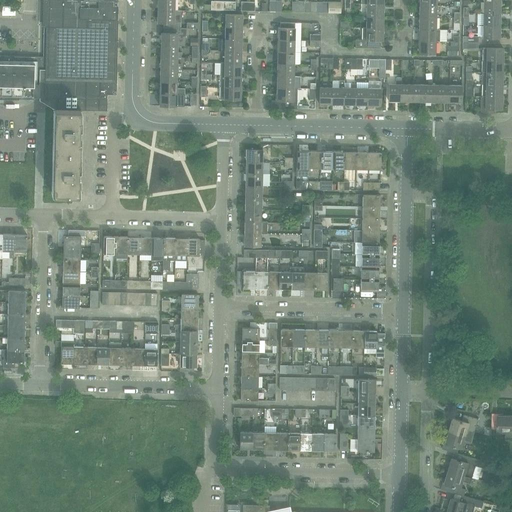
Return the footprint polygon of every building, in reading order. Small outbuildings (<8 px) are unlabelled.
[(55,108),(54,109),(80,110),(106,110),(106,109),(105,109),(106,99),(107,99),(107,94),(116,94),(116,80),(116,78),(118,19),(118,17),(118,0),(116,0),(47,0),(46,67),(45,67),(44,97),(56,97),(56,108),(55,108)] [(157,0),(157,10),(174,10),(174,0),(157,0)] [(211,10),(222,10),(222,1),(211,1),(211,10)] [(222,1),(222,10),(235,10),(235,2),(222,1)] [(247,1),(246,11),(254,11),(255,1),(247,1)] [(298,1),(298,2),(292,2),(292,12),(303,12),(304,1),(298,1)] [(316,2),(304,1),(303,12),(316,12),(316,2)] [(328,1),(328,2),(327,13),(340,13),(340,5),(341,2),(328,1)] [(483,1),(483,14),(500,14),(500,2),(483,1)] [(328,2),(316,2),(316,12),(327,13),(328,2)] [(366,3),(366,16),(383,16),(383,4),(366,3)] [(419,5),(419,17),(436,18),(436,6),(419,5)] [(174,10),(157,10),(157,23),(163,23),(163,28),(180,28),(181,10),(174,10)] [(225,14),(225,27),(242,27),(242,15),(225,14)] [(483,14),(483,25),(500,26),(500,14),(483,14)] [(362,27),(362,28),(383,28),(383,16),(362,16),(362,21),(366,21),(366,27),(362,27)] [(436,18),(419,17),(419,29),(436,29),(436,18)] [(277,39),(294,40),(295,23),(280,22),(280,27),(278,27),(277,39)] [(500,26),(483,25),(482,38),(499,38),(500,26)] [(225,27),(224,39),(242,39),(242,27),(225,27)] [(187,28),(180,28),(163,28),(163,33),(161,33),(161,45),(177,46),(185,46),(187,28)] [(362,28),(362,40),(380,41),(382,41),(383,28),(362,28)] [(436,29),(419,29),(418,41),(435,42),(440,42),(440,30),(436,29)] [(224,39),(224,50),(241,51),(242,39),(224,39)] [(294,40),(277,39),(277,51),(294,52),(294,40)] [(380,41),(362,40),(355,40),(355,47),(380,48),(380,41)] [(435,42),(418,41),(418,53),(435,54),(435,42)] [(177,46),(161,45),(160,57),(177,58),(177,46)] [(483,48),(482,61),(503,61),(503,48),(483,48)] [(224,50),(224,63),(241,63),(241,51),(224,50)] [(294,52),(277,51),(277,64),(294,64),(294,52)] [(160,57),(160,69),(181,70),(181,64),(177,63),(177,58),(160,57)] [(326,68),(332,68),(332,58),(320,58),(320,62),(326,62),(326,68)] [(344,69),(356,69),(356,59),(344,58),(344,69)] [(356,59),(356,69),(362,69),(362,66),(365,66),(366,59),(356,59)] [(40,61),(0,60),(0,99),(34,100),(34,97),(39,97),(40,61)] [(482,61),(482,72),(502,73),(503,61),(482,61)] [(220,63),(220,75),(241,75),(241,63),(224,63),(220,63)] [(294,64),(277,64),(277,76),(293,76),(294,64)] [(160,69),(160,81),(176,82),(176,70),(160,69)] [(482,84),(483,84),(502,85),(502,73),(482,72),(482,84)] [(220,75),(220,86),(241,87),(241,75),(220,75)] [(293,76),(277,76),(276,88),(293,88),(293,76)] [(388,101),(400,101),(401,84),(401,77),(395,77),(395,84),(388,84),(388,101)] [(160,93),(176,93),(184,94),(184,88),(176,88),(176,82),(160,81),(160,93)] [(331,104),(343,104),(344,83),(344,81),(339,81),(339,87),(332,87),(331,104)] [(343,104),(356,105),(356,83),(344,83),(343,104)] [(356,105),(367,105),(367,88),(367,83),(356,83),(356,105)] [(400,101),(413,101),(413,84),(401,84),(400,101)] [(413,101),(424,101),(425,85),(413,84),(413,101)] [(483,84),(482,96),(502,97),(502,85),(483,84)] [(424,101),(436,102),(437,85),(425,85),(424,101)] [(436,102),(448,102),(449,85),(437,85),(436,102)] [(449,85),(448,102),(461,102),(461,85),(449,85)] [(241,87),(220,86),(219,99),(240,100),(241,87)] [(318,104),(331,104),(332,87),(319,87),(318,104)] [(293,88),(276,88),(276,100),(271,100),(271,108),(297,109),(297,88),(293,88)] [(367,88),(367,105),(380,105),(381,89),(367,88)] [(176,93),(160,93),(159,106),(176,106),(176,93)] [(502,97),(482,96),(481,96),(480,113),(495,113),(495,109),(502,109),(502,97)] [(54,109),(53,151),(79,152),(79,143),(78,143),(79,119),(80,119),(80,110),(54,109)] [(246,149),(245,162),(262,162),(262,150),(246,149)] [(79,152),(53,151),(53,194),(78,194),(78,185),(77,185),(78,161),(79,161),(79,152)] [(296,167),(308,167),(308,151),(297,151),(296,167)] [(308,167),(320,168),(320,151),(308,151),(308,167)] [(320,168),(332,168),(333,151),(320,151),(320,168)] [(332,168),(344,168),(345,152),(333,151),(332,168)] [(344,168),(356,168),(357,152),(345,152),(344,168)] [(356,168),(368,168),(368,152),(357,152),(356,168)] [(368,152),(368,168),(380,169),(381,152),(368,152)] [(245,162),(245,173),(262,173),(262,162),(245,162)] [(27,177),(39,177),(40,169),(27,169),(27,177)] [(245,173),(245,186),(262,186),(262,173),(245,173)] [(309,190),(320,190),(320,182),(309,182),(309,190)] [(379,182),(368,182),(368,190),(379,191),(379,182)] [(245,186),(245,197),(262,198),(262,186),(245,186)] [(363,193),(362,206),(380,207),(380,194),(363,193)] [(245,197),(244,209),(261,210),(262,198),(245,197)] [(322,206),(314,206),(314,218),(323,218),(322,206)] [(362,206),(362,219),(379,219),(380,207),(362,206)] [(244,209),(244,221),(261,221),(261,210),(244,209)] [(362,219),(362,231),(379,231),(379,219),(362,219)] [(244,233),(261,233),(267,233),(267,221),(261,221),(244,221),(244,233)] [(322,230),(314,230),(313,241),(322,241),(322,230)] [(362,231),(362,242),(379,243),(379,231),(362,231)] [(261,233),(244,233),(244,245),(261,246),(261,233)] [(14,234),(2,234),(2,251),(9,251),(9,258),(14,258),(14,251),(14,234)] [(27,234),(14,234),(14,251),(26,251),(27,234)] [(63,235),(63,247),(80,248),(80,236),(63,235)] [(103,253),(115,253),(116,236),(103,236),(103,253)] [(127,259),(127,253),(128,237),(116,236),(115,253),(115,259),(127,259)] [(127,253),(139,254),(139,237),(128,237),(127,253)] [(139,254),(151,254),(151,237),(139,237),(139,254)] [(151,254),(163,254),(163,237),(151,237),(151,254)] [(163,237),(163,254),(163,269),(170,269),(170,260),(174,261),(175,238),(163,237)] [(187,238),(175,238),(174,261),(187,261),(187,255),(187,238)] [(199,238),(187,238),(187,255),(204,255),(205,240),(199,240),(199,238)] [(362,242),(361,254),(378,255),(379,243),(362,242)] [(63,247),(63,259),(80,259),(80,248),(63,247)] [(243,250),(243,258),(255,258),(256,250),(243,250)] [(267,250),(256,250),(255,258),(267,258),(267,250)] [(280,251),(267,250),(267,258),(279,259),(280,251)] [(299,259),(303,259),(303,251),(299,250),(299,251),(295,251),(295,254),(299,254),(299,259)] [(291,251),(280,251),(279,259),(291,259),(291,251)] [(328,259),(328,251),(315,251),(315,259),(328,259)] [(340,254),(331,253),(331,259),(331,266),(339,266),(339,259),(340,259),(340,254)] [(361,254),(361,266),(378,267),(378,255),(361,254)] [(63,259),(63,271),(79,271),(80,259),(63,259)] [(137,260),(136,273),(145,274),(146,261),(137,260)] [(290,289),(302,289),(303,272),(303,267),(291,266),(291,272),(290,289)] [(331,266),(331,277),(339,277),(339,266),(331,266)] [(378,267),(361,266),(361,278),(378,278),(378,267)] [(63,271),(62,283),(79,283),(79,271),(63,271)] [(243,288),(255,288),(255,271),(243,271),(243,288)] [(255,288),(266,288),(267,271),(255,271),(255,288)] [(266,288),(279,288),(279,272),(267,271),(266,288)] [(279,288),(290,289),(291,272),(279,272),(279,288)] [(302,289),(314,289),(315,272),(303,272),(302,289)] [(315,272),(314,289),(327,289),(327,273),(315,272)] [(186,282),(186,290),(198,290),(198,274),(186,274),(186,282)] [(339,277),(331,277),(330,297),(342,298),(343,278),(339,277)] [(1,286),(13,286),(13,278),(8,278),(8,282),(1,282),(1,286)] [(13,278),(13,286),(25,286),(25,278),(13,278)] [(378,278),(361,278),(361,290),(377,291),(378,278)] [(102,288),(114,288),(114,280),(102,280),(102,288)] [(127,281),(114,280),(114,288),(126,288),(127,281)] [(62,283),(62,295),(79,295),(79,283),(62,283)] [(9,290),(8,302),(25,302),(25,290),(9,290)] [(181,294),(181,305),(198,306),(198,294),(181,294)] [(79,295),(62,295),(62,307),(79,308),(79,295)] [(90,295),(90,301),(90,308),(98,308),(98,301),(98,296),(90,295)] [(8,302),(8,314),(25,314),(25,302),(8,302)] [(181,305),(181,317),(197,318),(198,306),(181,305)] [(8,314),(8,326),(24,326),(25,314),(8,314)] [(175,329),(181,329),(197,330),(197,318),(181,317),(181,325),(175,325),(175,329)] [(73,320),(61,320),(56,320),(55,328),(73,328),(73,320)] [(78,334),(84,334),(85,321),(73,320),(73,328),(78,328),(78,334)] [(109,321),(102,320),(98,320),(97,328),(109,329),(109,321)] [(121,321),(116,321),(109,321),(109,329),(121,329),(121,321)] [(121,321),(121,329),(121,333),(133,333),(133,321),(121,321)] [(145,322),(145,329),(145,334),(158,334),(158,322),(145,322)] [(8,326),(7,338),(24,338),(24,326),(8,326)] [(242,328),(242,340),(258,341),(259,328),(242,328)] [(268,328),(268,341),(276,341),(276,329),(268,328)] [(68,337),(68,330),(54,329),(53,336),(68,337)] [(181,329),(180,341),(197,342),(197,330),(181,329)] [(280,345),(293,346),(293,329),(280,329),(280,345)] [(293,346),(304,346),(305,329),(293,329),(293,346)] [(304,346),(316,346),(317,329),(305,329),(304,346)] [(316,346),(328,346),(329,330),(317,329),(316,346)] [(328,346),(340,347),(340,330),(329,330),(328,346)] [(340,347),(352,347),(352,330),(340,330),(340,347)] [(352,347),(364,347),(364,330),(352,330),(352,347)] [(364,330),(364,347),(374,347),(374,357),(384,357),(384,333),(376,333),(376,331),(364,330)] [(7,338),(7,350),(24,350),(24,338),(7,338)] [(242,340),(241,352),(258,352),(258,341),(242,340)] [(73,363),(73,346),(73,341),(61,341),(61,346),(60,363),(73,363)] [(180,341),(180,353),(197,354),(197,342),(180,341)] [(120,364),(121,348),(121,343),(109,342),(109,347),(109,364),(120,364)] [(73,363),(85,364),(86,347),(73,346),(73,363)] [(85,364),(97,364),(97,347),(86,347),(85,364)] [(97,364),(109,364),(109,347),(97,347),(97,364)] [(120,364),(132,365),(133,348),(121,348),(120,364)] [(132,365),(144,365),(144,348),(133,348),(132,365)] [(144,348),(144,365),(156,365),(157,348),(144,348)] [(3,367),(15,368),(15,362),(24,362),(24,350),(7,350),(4,349),(4,352),(4,365),(3,365),(3,367)] [(241,352),(241,364),(258,364),(258,352),(241,352)] [(169,353),(161,353),(160,365),(169,365),(169,353)] [(197,354),(180,353),(179,371),(193,372),(194,366),(196,366),(197,354)] [(241,364),(241,376),(258,376),(258,364),(241,364)] [(304,366),(292,366),(292,374),(304,374),(304,366)] [(327,374),(339,375),(339,367),(328,366),(327,374)] [(352,367),(339,367),(339,375),(351,375),(352,367)] [(366,367),(363,367),(363,375),(383,375),(383,368),(376,368),(376,367),(366,367)] [(241,376),(240,388),(258,388),(258,376),(241,376)] [(359,379),(358,391),(375,392),(375,379),(359,379)] [(258,388),(240,388),(240,400),(257,400),(258,388)] [(358,391),(358,403),(375,403),(375,392),(358,391)] [(358,403),(358,415),(375,416),(375,403),(358,403)] [(252,409),(234,408),(233,416),(252,416),(252,409)] [(505,440),(510,440),(511,416),(492,415),(492,413),(491,430),(498,430),(497,433),(505,433),(505,440)] [(453,418),(449,431),(473,437),(476,425),(477,425),(478,419),(464,414),(462,420),(453,418)] [(348,415),(340,415),(340,426),(348,426),(348,415)] [(358,415),(357,427),(374,427),(375,416),(358,415)] [(357,427),(357,439),(374,439),(374,427),(357,427)] [(239,448),(252,449),(252,432),(240,431),(239,448)] [(473,437),(449,431),(444,449),(442,448),(442,449),(458,453),(459,447),(462,448),(464,441),(471,443),(473,437)] [(252,449),(263,449),(264,432),(252,432),(252,449)] [(263,449),(275,449),(276,432),(264,432),(263,449)] [(275,449),(287,449),(287,433),(276,432),(275,449)] [(287,449),(299,450),(299,433),(287,433),(287,449)] [(299,450),(311,450),(311,433),(299,433),(299,450)] [(311,450),(323,450),(323,434),(311,433),(311,450)] [(323,434),(323,450),(335,451),(336,434),(323,434)] [(347,439),(339,439),(339,451),(347,451),(347,439)] [(374,439),(357,439),(357,451),(374,451),(374,439)] [(483,461),(463,455),(461,461),(452,458),(449,471),(472,477),(479,480),(482,468),(481,467),(483,461)] [(472,477),(449,471),(445,483),(443,482),(441,489),(462,495),(465,496),(467,490),(461,488),(463,481),(470,483),(472,477)] [(465,496),(462,495),(460,501),(451,498),(448,511),(450,511),(472,511),(474,506),(482,508),(484,502),(476,499),(465,496)]
